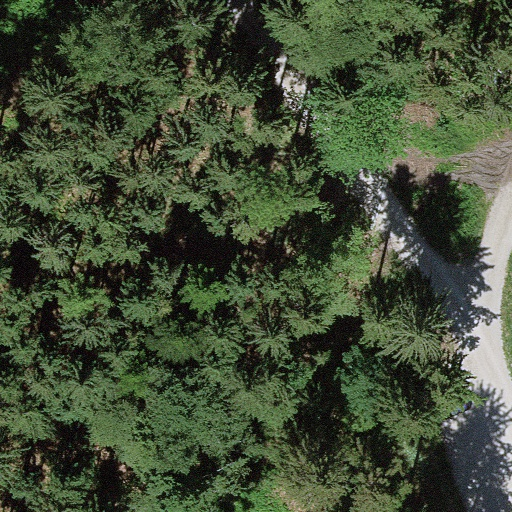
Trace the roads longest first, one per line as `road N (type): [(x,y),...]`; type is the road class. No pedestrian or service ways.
road 1 (track): [(511,472),(467,362),(384,217),(247,35),(231,0)]
road 2 (track): [(467,362),(496,284),(500,232),(511,207)]
